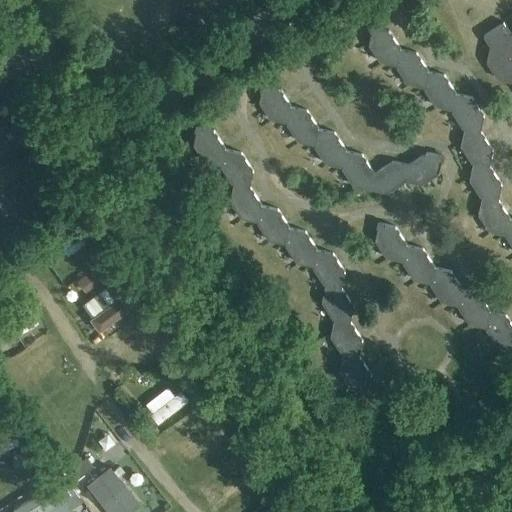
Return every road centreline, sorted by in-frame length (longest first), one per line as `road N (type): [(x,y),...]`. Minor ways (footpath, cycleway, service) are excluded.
road 1 (residential): [(351,511),(93,135)]
road 2 (residential): [(187,511),(135,446),(37,288),(0,279)]
road 3 (residential): [(93,135),(294,0)]
